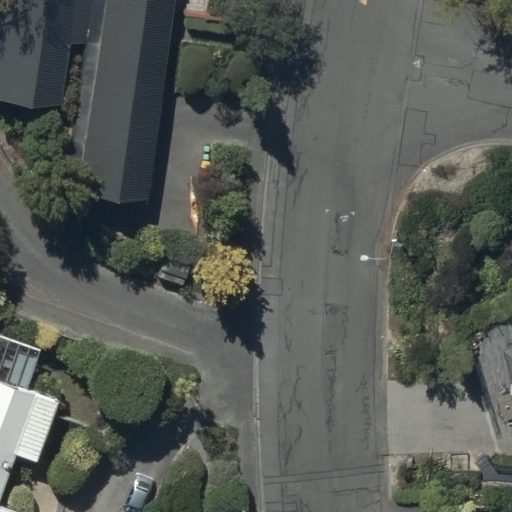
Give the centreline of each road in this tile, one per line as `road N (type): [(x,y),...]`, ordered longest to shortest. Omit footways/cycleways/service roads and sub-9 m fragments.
road 1 (residential): [(368,50),(322,274),(328,511)]
road 2 (residential): [(368,50),(511,93)]
